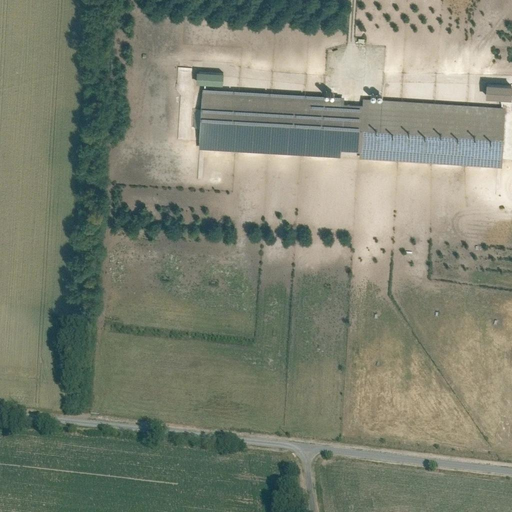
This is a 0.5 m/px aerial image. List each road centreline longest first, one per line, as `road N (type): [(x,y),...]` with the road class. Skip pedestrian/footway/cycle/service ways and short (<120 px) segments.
road 1 (unclassified): [(0,416),(307,452)]
road 2 (unclassified): [(307,452),(511,473)]
